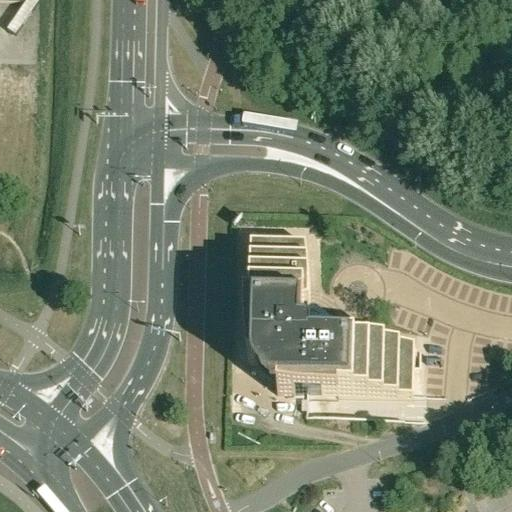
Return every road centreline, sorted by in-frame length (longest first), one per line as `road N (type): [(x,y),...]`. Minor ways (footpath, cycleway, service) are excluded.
road 1 (secondary): [(120,143),(111,334),(51,423)]
road 2 (unclassified): [(239,511),(317,470),(511,399)]
road 3 (secondary): [(381,206),(314,151),(274,136),(159,128)]
road 4 (secondary): [(201,163),(307,172),(381,206)]
road 5 (secondary): [(155,317),(171,202),(201,163)]
road 6 (secondary): [(155,317),(158,162)]
road 7 (secondary): [(80,449),(130,386),(155,317)]
road 8 (secondary): [(511,268),(442,244),(381,206)]
road 9 (secondary): [(123,0),(120,143)]
road 10 (secondary): [(159,128),(163,0)]
